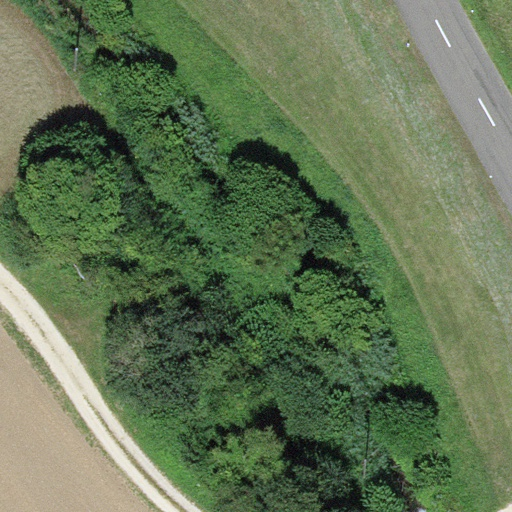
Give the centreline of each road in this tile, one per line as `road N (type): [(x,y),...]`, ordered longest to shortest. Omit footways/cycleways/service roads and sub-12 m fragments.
road 1 (track): [(338,511),(314,455),(209,283),(102,144),(49,103)]
road 2 (track): [(0,296),(180,511)]
road 3 (tertiary): [(416,0),(511,168)]
